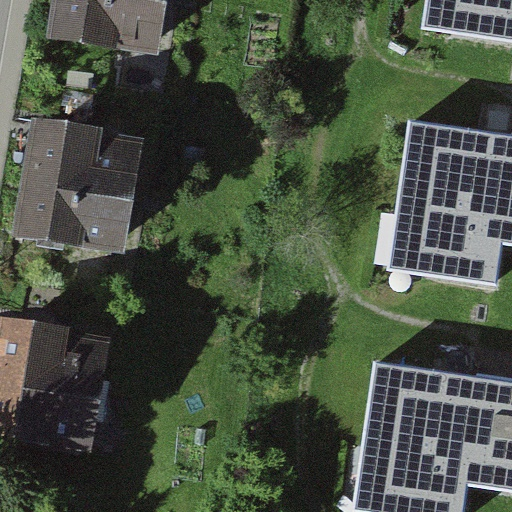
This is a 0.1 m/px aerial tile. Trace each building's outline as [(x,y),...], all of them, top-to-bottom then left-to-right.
[(174,0),(52,0),(44,45),(162,67),(174,0)] [(511,0),(428,0),(422,39),(511,52),(511,0)] [(153,143),(28,119),(5,238),(130,262),(153,143)] [(511,151),(411,136),(387,287),(494,303),(500,267),(511,269),(511,151)] [(125,337),(1,320),(0,326),(0,443),(109,458),(125,337)] [(511,398),(379,377),(356,511),(471,511),(473,503),(511,509),(511,398)]
